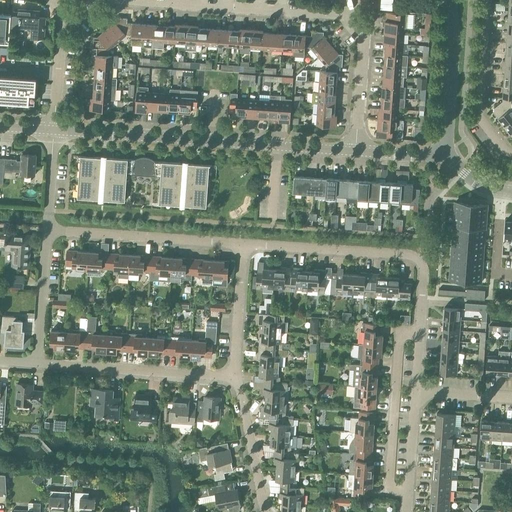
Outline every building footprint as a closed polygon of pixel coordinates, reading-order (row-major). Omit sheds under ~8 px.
[(18,10),(18,12),(13,12),(12,26),(31,27),(31,37),(44,38),(45,18),(39,17),(39,11),(18,10)] [(385,23),(384,32),(404,33),(404,28),(414,28),(415,14),(384,12),(383,23),(385,23)] [(0,42),(9,43),(11,15),(0,14),(0,42)] [(107,30),(118,42),(126,35),(126,34),(132,35),(133,23),(127,23),(127,18),(115,17),(115,22),(107,30)] [(132,35),(131,40),(143,41),(144,24),(133,23),(132,35)] [(142,47),(153,48),(153,42),(155,25),(144,24),(143,41),(142,47)] [(176,26),(175,43),(186,44),(187,25),(182,24),(181,27),(176,26)] [(153,42),(153,48),(164,49),(164,43),(165,26),(155,25),(153,42)] [(185,50),(196,51),(198,28),(193,27),(193,25),(187,25),(186,44),(185,50)] [(165,26),(164,43),(175,43),(176,26),(165,26)] [(207,46),(208,29),(198,28),(196,51),(201,51),(202,45),(207,46)] [(208,29),(207,46),(218,46),(219,29),(208,29)] [(229,47),(230,30),(219,29),(218,46),(218,52),(223,53),(223,47),(229,47)] [(241,31),(240,48),(250,49),(252,29),(246,29),(246,31),(241,31)] [(261,49),(262,32),(257,32),(258,30),(252,29),(250,49),(261,49)] [(118,42),(107,30),(98,37),(93,37),(92,49),(97,49),(97,55),(108,55),(108,50),(109,50),(118,42)] [(230,30),(229,47),(240,48),(241,31),(230,30)] [(318,57),(331,45),(324,37),(324,32),(312,31),(312,36),(306,36),(305,47),(311,48),(318,57)] [(272,50),(273,33),(262,32),(261,49),(272,50)] [(386,43),(403,44),(404,33),(384,32),(384,38),(386,38),(386,43)] [(273,33),(272,50),(283,51),(284,34),(273,33)] [(293,52),(295,35),(284,34),(283,51),(293,52)] [(295,35),(293,52),(293,57),(304,58),(305,47),(306,36),(295,35)] [(385,54),(402,55),(403,44),(386,43),(385,54)] [(326,71),(337,72),(338,66),(342,66),(343,54),(338,54),(331,45),(318,57),(326,65),(326,71)] [(384,65),(401,66),(407,66),(408,55),(402,55),(385,54),(384,65)] [(511,54),(506,54),(505,60),(503,60),(502,65),(511,65),(511,54)] [(113,56),(108,55),(97,55),(96,66),(113,67),(113,56)] [(401,66),(384,65),(384,75),(401,77),(404,77),(407,77),(407,66),(401,66)] [(511,65),(502,65),(502,70),(505,70),(504,76),(511,76),(511,65)] [(112,78),(112,72),(113,67),(96,66),(95,72),(95,77),(112,78)] [(320,70),(320,72),(320,82),(337,83),(337,72),(326,71),(320,70)] [(0,75),(0,101),(35,104),(37,78),(0,75)] [(401,77),(384,75),(383,86),(403,88),(404,77),(401,77)] [(511,87),(511,76),(504,76),(503,87),(511,87)] [(117,78),(112,78),(95,77),(94,87),(116,89),(117,78)] [(426,89),(426,84),(427,78),(422,78),(417,78),(416,88),(426,89)] [(337,83),(320,82),(319,92),(336,94),(337,83)] [(403,88),(383,86),(382,97),(404,98),(405,98),(405,88),(403,88)] [(110,100),(115,100),(116,89),(94,87),(93,98),(110,100)] [(511,87),(503,87),(503,97),(511,98),(511,87)] [(179,112),(180,95),(181,90),(170,89),(170,94),(168,111),(179,112)] [(191,113),(191,109),(197,109),(198,91),(181,90),(180,95),(179,112),(191,113)] [(142,112),(142,109),(147,109),(148,93),(137,92),(135,111),(142,112)] [(313,92),(312,103),(318,103),(335,104),(336,94),(319,92),(313,92)] [(158,110),(159,93),(148,93),(147,109),(158,110)] [(168,111),(170,94),(159,93),(158,110),(168,111)] [(231,93),(230,111),(236,112),(235,116),(247,116),(248,99),(237,99),(238,93),(237,93),(231,93)] [(281,96),(270,95),(270,101),(268,118),(279,119),(280,102),(281,96)] [(290,122),(292,99),(285,99),(285,96),(281,96),(280,102),(279,119),(284,119),(284,121),(290,122)] [(381,108),(398,109),(404,109),(404,98),(382,97),(381,108)] [(511,120),(511,110),(511,109),(511,98),(503,97),(502,102),(495,108),(494,113),(498,118),(498,119),(504,127),(511,120)] [(90,109),(110,111),(110,100),(93,98),(93,103),(91,103),(90,109)] [(258,117),(259,100),(248,99),(247,116),(258,117)] [(259,100),(258,117),(268,118),(270,101),(259,100)] [(317,114),(334,115),(335,104),(318,103),(317,114)] [(398,120),(398,109),(381,108),(381,113),(379,113),(378,118),(398,120)] [(336,121),(334,120),(334,115),(317,114),(317,125),(336,127),(336,121)] [(380,130),(388,130),(397,131),(403,131),(404,120),(398,120),(378,118),(378,124),(380,124),(380,130)] [(0,158),(0,183),(3,184),(3,178),(4,171),(16,172),(20,172),(20,174),(35,175),(36,155),(22,154),(21,161),(16,160),(16,159),(0,158)] [(136,160),(81,156),(77,156),(76,156),(81,156),(78,198),(125,201),(127,173),(132,174),(156,176),(156,175),(161,176),(159,204),(206,207),(209,166),(213,166),(213,165),(154,161),(153,161),(152,160),(151,159),(150,159),(149,158),(148,158),(147,158),(146,158),(145,158),(144,158),(142,158),(141,158),(140,158),(139,158),(138,159),(137,159),(136,160)] [(304,193),(305,177),(294,176),(293,193),(304,193)] [(315,194),(316,177),(305,177),(304,193),(315,194)] [(326,195),(327,178),(316,177),(315,194),(326,195)] [(336,201),(336,196),(337,179),(327,178),(326,195),(325,201),(336,201)] [(347,196),(348,180),(337,179),(336,196),(347,196)] [(358,197),(359,180),(348,180),(347,196),(358,197)] [(358,201),(368,202),(369,198),(370,181),(359,180),(358,197),(358,201)] [(369,198),(368,202),(379,203),(381,182),(370,181),(369,198)] [(390,203),(391,183),(381,182),(379,203),(390,203)] [(401,204),(402,183),(391,183),(390,203),(401,204)] [(418,205),(419,190),(413,189),(413,184),(402,183),(401,204),(418,205)] [(471,204),(455,202),(454,215),(471,216),(471,204)] [(487,205),(471,204),(471,216),(486,217),(487,205)] [(470,227),(471,216),(454,215),(453,226),(454,226),(470,227)] [(486,217),(471,216),(470,227),(485,228),(486,228),(486,217)] [(511,240),(511,222),(505,222),(505,221),(503,240),(504,240),(511,240)] [(454,226),(453,237),(469,238),(470,227),(454,226)] [(470,227),(469,238),(484,239),(485,228),(470,227)] [(31,236),(7,234),(6,250),(14,251),(13,266),(18,267),(21,268),(21,267),(24,267),(23,273),(28,274),(31,236)] [(469,238),(453,237),(452,248),(468,249),(469,238)] [(484,239),(469,238),(468,249),(483,250),(484,239)] [(468,249),(452,248),(451,258),(467,260),(468,249)] [(483,250),(468,249),(467,260),(483,261),(483,250)] [(67,252),(66,268),(87,269),(88,252),(74,251),(73,252),(67,252)] [(88,252),(87,269),(88,269),(88,275),(101,276),(101,268),(108,268),(109,255),(103,255),(103,253),(88,252)] [(128,278),(129,272),(130,255),(115,254),(115,255),(109,255),(108,268),(119,269),(118,271),(118,277),(128,278)] [(130,255),(129,272),(139,273),(140,270),(150,271),(151,258),(145,257),(145,256),(130,255)] [(151,258),(150,271),(161,272),(160,274),(171,275),(172,258),(157,257),(157,258),(151,258)] [(170,281),(181,282),(181,276),(181,273),(192,274),(193,261),(187,260),(187,259),(172,258),(171,275),(170,281)] [(467,260),(451,258),(450,269),(466,271),(467,260)] [(203,277),(202,283),(212,284),(214,260),(199,259),(199,261),(193,261),(192,274),(198,274),(198,277),(203,277)] [(227,276),(228,276),(229,261),(214,260),(212,284),(225,285),(227,283),(227,276)] [(483,261),(467,260),(466,271),(482,272),(483,261)] [(281,267),(280,269),(275,269),(273,288),(284,288),(284,291),(290,291),(292,267),(281,267)] [(303,271),(303,268),(292,267),(290,291),(297,292),(297,289),(307,290),(309,271),(303,271)] [(253,284),(256,284),(256,289),(262,289),(263,287),(273,288),(275,269),(263,268),(263,273),(257,273),(257,277),(253,277),(253,284)] [(309,271),(307,290),(318,291),(318,293),(330,294),(331,278),(326,278),(326,270),(314,269),(314,272),(309,271)] [(466,271),(450,269),(450,280),(458,281),(465,282),(466,271)] [(482,272),(466,271),(465,282),(472,282),(481,283),(482,272)] [(354,274),(353,293),(364,294),(364,296),(370,297),(372,273),(360,272),(360,275),(354,274)] [(376,297),(376,295),(387,296),(388,277),(383,276),(383,274),(372,273),(370,297),(376,297)] [(342,295),(342,292),(353,293),(354,274),(343,274),(343,279),(331,278),(330,294),(342,295)] [(10,275),(9,288),(23,289),(24,275),(10,275)] [(388,277),(387,296),(398,296),(398,299),(410,300),(411,284),(399,283),(400,278),(388,277)] [(466,296),(466,299),(485,300),(485,290),(467,289),(467,291),(466,296)] [(127,294),(127,305),(138,305),(139,295),(127,294)] [(465,310),(479,311),(479,310),(487,310),(488,304),(480,304),(465,303),(465,310)] [(272,306),(260,305),(260,313),(272,314),(272,306)] [(461,309),(444,307),(444,319),(460,320),(461,309)] [(479,311),(482,315),(481,321),(486,322),(487,316),(487,310),(479,310),(479,311)] [(258,313),(258,325),(263,325),(262,331),(281,332),(282,321),(284,322),(285,315),(272,314),(260,313),(258,313)] [(2,316),(1,330),(6,330),(6,332),(6,342),(5,345),(13,345),(23,346),(24,335),(24,331),(22,331),(22,321),(14,321),(14,317),(2,316)] [(100,334),(101,331),(95,331),(95,328),(96,328),(97,317),(88,316),(87,331),(86,347),(92,347),(92,349),(96,349),(96,352),(106,352),(108,334),(100,334)] [(460,320),(444,319),(443,329),(460,331),(460,320)] [(208,321),(207,339),(199,338),(199,341),(192,340),(191,358),(201,359),(201,356),(205,357),(206,355),(212,355),(213,344),(216,344),(218,322),(208,321)] [(379,324),(363,323),(363,330),(365,330),(364,344),(382,345),(383,335),(380,335),(381,331),(379,331),(379,324)] [(86,347),(87,331),(66,329),(66,332),(65,349),(75,350),(75,348),(79,348),(80,346),(86,347)] [(460,331),(443,329),(442,340),(459,341),(460,331)] [(51,331),(50,346),(54,346),(54,349),(65,349),(66,332),(51,331)] [(108,331),(108,334),(106,352),(117,353),(117,351),(121,351),(122,349),(128,350),(129,333),(122,333),(115,332),(115,331),(108,331)] [(262,337),(259,336),(259,348),(282,349),(283,343),(280,343),(281,332),(262,331),(262,337)] [(148,355),(150,337),(142,337),(143,334),(129,333),(128,350),(134,350),(134,352),(138,352),(138,354),(148,355)] [(150,337),(148,355),(159,356),(159,353),(163,354),(164,352),(170,352),(171,336),(157,335),(157,338),(150,337)] [(191,358),(192,340),(184,340),(185,337),(171,336),(170,352),(176,353),(176,355),(180,355),(180,357),(191,358)] [(459,341),(442,340),(441,351),(458,352),(459,341)] [(358,358),(361,358),(360,366),(363,366),(363,365),(376,366),(377,360),(379,360),(379,356),(381,356),(382,345),(364,344),(359,344),(358,358)] [(282,356),(282,357),(283,357),(284,357),(285,356),(286,356),(287,355),(288,354),(288,353),(289,353),(289,352),(289,351),(290,351),(290,350),(282,349),(259,348),(258,359),(260,359),(260,365),(279,366),(280,356),(282,356)] [(458,352),(441,351),(441,362),(457,363),(458,352)] [(499,351),(498,357),(497,373),(508,374),(509,357),(510,351),(499,351)] [(487,356),(486,373),(497,373),(498,357),(487,356)] [(440,373),(456,374),(457,363),(441,362),(440,373)] [(353,386),(355,386),(359,386),(377,387),(378,373),(376,372),(376,366),(363,365),(363,366),(360,366),(350,364),(350,370),(354,370),(353,386)] [(279,366),(260,365),(259,376),(265,377),(265,382),(280,383),(280,377),(278,377),(279,366)] [(288,384),(280,383),(265,382),(264,394),(267,394),(266,400),(284,401),(285,390),(287,390),(288,384)] [(33,385),(17,384),(16,405),(32,406),(32,403),(42,404),(43,392),(33,391),(33,385)] [(332,386),(316,385),(316,393),(332,394),(332,386)] [(377,387),(359,386),(355,386),(354,407),(373,409),(374,402),(376,402),(377,387)] [(113,390),(92,389),(91,405),(97,405),(96,415),(110,416),(110,418),(118,419),(119,402),(112,401),(113,390)] [(152,393),(144,393),(144,395),(136,394),(135,407),(132,407),(131,420),(141,420),(141,417),(153,418),(153,421),(157,421),(158,405),(151,404),(152,393)] [(182,398),(173,397),(173,410),(170,409),(169,422),(179,423),(179,420),(191,421),(191,424),(195,424),(196,408),(189,407),(190,396),(182,395),(182,398)] [(204,410),(198,409),(197,421),(203,422),(203,418),(219,419),(221,398),(205,397),(204,410)] [(266,400),(266,405),(265,405),(263,405),(262,405),(261,406),(261,407),(260,408),(260,409),(260,412),(263,412),(262,417),(270,417),(286,418),(293,418),(294,416),(286,415),(287,401),(284,401),(266,400)] [(356,432),(374,434),(375,419),(373,419),(373,412),(360,411),(359,422),(356,422),(356,432)] [(456,414),(437,413),(436,424),(455,426),(461,426),(461,415),(456,414)] [(270,417),(269,428),(271,429),(271,434),(290,436),(291,425),(293,425),(293,418),(286,418),(270,417)] [(480,439),(491,440),(493,421),(481,420),(480,439)] [(67,421),(55,421),(54,431),(66,432),(67,421)] [(491,440),(502,441),(503,422),(493,421),(491,440)] [(511,441),(511,422),(503,422),(502,441),(511,441)] [(455,426),(436,424),(435,435),(454,437),(455,426)] [(349,447),(349,453),(354,453),(370,454),(371,448),(372,448),(374,434),(356,432),(355,438),(353,440),(351,442),(350,444),(349,447)] [(290,436),(271,434),(270,446),(275,446),(275,452),(291,453),(291,452),(292,446),(289,446),(290,436)] [(435,446),(454,447),(454,437),(435,435),(435,446)] [(225,478),(224,473),(228,472),(227,470),(233,469),(230,455),(229,454),(228,450),(229,450),(228,442),(198,448),(201,461),(208,459),(215,464),(217,474),(214,474),(215,480),(225,478)] [(454,447),(435,446),(434,457),(453,458),(454,447)] [(298,470),(299,453),(291,452),(291,453),(275,452),(274,463),(277,463),(277,469),(295,470),(298,471),(298,470)] [(374,465),(371,465),(372,461),(370,461),(370,454),(354,453),(354,460),(350,460),(349,466),(351,466),(351,474),(373,476),(374,465)] [(459,458),(453,458),(434,457),(433,468),(452,469),(458,469),(459,458)] [(433,468),(432,478),(451,480),(452,469),(433,468)] [(281,481),(281,486),(304,488),(305,488),(297,487),(297,481),(295,481),(295,470),(277,469),(276,480),(281,481)] [(349,474),(349,478),(347,479),(347,486),(348,488),(352,488),(351,496),(367,497),(368,490),(370,490),(370,486),(372,486),(373,476),(351,474),(349,474)] [(37,475),(34,480),(40,484),(43,479),(37,475)] [(432,489),(451,490),(451,480),(432,478),(432,489)] [(225,484),(197,489),(199,503),(217,500),(219,509),(229,507),(229,511),(230,511),(238,511),(240,509),(239,505),(240,505),(237,489),(227,491),(225,484)] [(283,498),(282,504),(301,505),(302,494),(304,494),(304,488),(281,486),(280,498),(283,498)] [(451,490),(432,489),(431,500),(450,501),(451,490)] [(51,491),(51,496),(50,504),(53,504),(52,511),(64,511),(65,507),(71,507),(72,492),(61,492),(51,491)] [(90,493),(86,493),(76,492),(75,507),(80,508),(80,511),(92,511),(93,507),(96,507),(96,499),(89,498),(90,493)] [(332,511),(339,511),(340,511),(339,505),(350,505),(350,499),(338,498),(330,499),(332,511)] [(431,500),(430,511),(449,511),(450,501),(431,500)] [(29,503),(28,511),(14,510),(13,511),(40,511),(41,504),(34,503),(29,503)]
